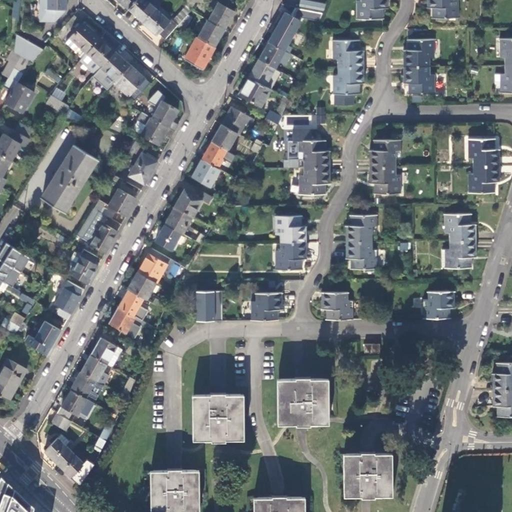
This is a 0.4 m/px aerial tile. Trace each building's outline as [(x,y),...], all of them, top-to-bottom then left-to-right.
[(64,12),(64,9),(67,9),(66,0),(40,0),(41,21),(55,21),(64,12)] [(117,0),(128,9),(136,0),(117,0)] [(136,0),(128,9),(143,23),(156,9),(146,0),(136,0)] [(299,0),(297,17),(322,20),(324,3),(306,0),(299,0)] [(387,0),(356,0),(357,19),(383,19),(383,17),(381,17),(381,8),(387,8),(387,0)] [(427,0),(428,7),(434,7),(434,16),(432,16),(432,17),(459,17),(458,0),(427,0)] [(209,20),(224,29),(235,11),(219,2),(209,20)] [(191,10),(190,7),(188,4),(177,16),(182,20),(191,10)] [(170,21),(156,9),(143,23),(157,36),(159,33),(165,39),(178,25),(172,19),(170,21)] [(99,38),(74,16),(64,26),(58,33),(67,41),(70,37),(78,43),(87,52),(99,38)] [(209,20),(208,20),(198,37),(215,47),(224,29),(209,20)] [(279,24),(269,41),(284,50),(287,45),(294,33),(279,24)] [(43,50),(16,35),(14,52),(32,63),(43,50)] [(70,37),(67,41),(66,42),(73,48),(78,43),(70,37)] [(198,37),(185,59),(202,69),(215,47),(198,37)] [(115,51),(99,38),(87,52),(86,54),(98,64),(101,67),(115,51)] [(504,58),(504,65),(511,64),(511,38),(499,38),(499,57),(504,58)] [(404,49),(404,66),(431,66),(431,58),(435,58),(435,39),(409,39),(409,40),(411,40),(411,49),(404,49)] [(338,59),(338,67),(364,66),(364,51),(357,51),(357,41),(359,41),(359,40),(333,40),(333,59),(338,59)] [(284,50),(269,41),(259,59),(275,68),(280,59),(285,50),(284,50)] [(287,45),(284,50),(285,50),(289,53),(292,48),(287,45)] [(303,61),(305,55),(292,48),(289,53),(291,54),(303,61)] [(289,53),(285,50),(280,59),(286,62),(291,54),(289,53)] [(130,65),(115,51),(101,67),(116,80),(130,65)] [(98,64),(86,54),(81,59),(80,60),(92,70),(98,64)] [(14,69),(19,60),(13,57),(3,74),(9,78),(14,69)] [(275,68),(259,59),(249,76),(265,85),(270,77),(275,81),(281,71),(275,68)] [(511,64),(504,65),(504,73),(500,73),(500,92),(511,92),(511,64)] [(130,65),(116,80),(114,82),(129,96),(145,78),(130,65)] [(364,66),(338,67),(338,75),(333,75),(334,94),(359,94),(360,93),(358,93),(358,83),(364,83),(364,66)] [(431,66),(404,66),(404,82),(411,82),(411,91),(409,91),(409,93),(436,93),(435,74),(431,74),(431,66)] [(101,67),(98,70),(113,84),(114,82),(116,80),(101,67)] [(23,74),(14,69),(9,78),(3,88),(12,92),(5,103),(23,113),(33,94),(17,85),(23,74)] [(265,85),(249,76),(239,94),(261,106),(265,100),(266,100),(269,95),(268,94),(271,89),(265,85)] [(270,77),(265,85),(271,89),(275,81),(270,77)] [(288,99),(293,87),(288,85),(283,96),(288,99)] [(152,118),(168,127),(178,110),(164,102),(166,97),(158,90),(148,101),(159,107),(152,118)] [(46,104),(63,113),(67,106),(50,96),(46,104)] [(278,124),(281,115),(286,104),(282,102),(276,114),(270,111),(266,117),(278,124)] [(232,107),(222,124),(237,133),(239,134),(245,123),(250,126),(254,119),(232,107)] [(67,118),(79,121),(81,114),(69,110),(67,118)] [(145,114),(142,112),(138,120),(139,120),(134,129),(142,134),(142,135),(159,145),(168,127),(152,118),(145,114)] [(121,116),(110,127),(120,132),(126,118),(121,116)] [(275,131),(278,124),(266,117),(263,124),(275,131)] [(237,133),(222,124),(212,142),(227,150),(237,133)] [(0,191),(6,180),(2,177),(21,145),(26,147),(30,140),(15,131),(11,138),(4,134),(0,141),(0,191)] [(473,157),(473,166),(499,165),(499,150),(492,150),(492,140),(494,140),(494,138),(468,139),(468,157),(473,157)] [(369,150),(369,167),(396,166),(396,159),(400,159),(400,139),(374,139),(374,140),(376,141),(376,150),(369,150)] [(141,155),(129,175),(145,184),(157,161),(142,153),(146,146),(136,140),(130,149),(141,155)] [(303,160),(303,168),(329,167),(329,152),(322,152),(322,142),(324,142),(324,140),(298,141),(298,160),(303,160)] [(227,150),(212,142),(202,159),(218,168),(227,150)] [(42,197),(64,211),(97,158),(74,143),(58,171),(57,170),(53,176),(54,177),(42,197)] [(258,152),(261,146),(256,143),(253,150),(258,152)] [(218,168),(202,159),(192,176),(210,187),(215,178),(220,169),(218,168)] [(499,165),(473,166),(473,173),(468,173),(468,192),(495,193),(495,192),(493,192),(493,182),(499,182),(499,165)] [(396,166),(369,167),(369,183),(376,182),(376,192),(374,192),(374,193),(401,193),(401,174),(396,174),(396,166)] [(329,167),(303,168),(303,175),(298,175),(298,195),(325,195),(325,193),(323,193),(323,184),(329,184),(329,167)] [(224,171),(220,169),(215,178),(219,180),(224,171)] [(118,190),(108,184),(94,209),(108,217),(111,219),(115,213),(103,206),(105,202),(109,205),(109,206),(126,216),(136,198),(119,188),(118,190)] [(226,204),(236,188),(232,186),(225,198),(223,202),(226,204)] [(185,189),(175,207),(192,217),(202,199),(199,198),(185,189)] [(212,196),(203,191),(199,198),(202,199),(206,202),(208,204),(212,196)] [(225,206),(226,204),(223,202),(218,200),(212,196),(208,204),(214,207),(205,224),(211,228),(225,206)] [(202,199),(192,217),(197,219),(206,202),(202,199)] [(192,217),(175,207),(165,224),(181,233),(182,234),(192,217)] [(108,217),(94,209),(77,235),(106,252),(118,231),(104,223),(108,217)] [(345,225),(346,242),(372,242),(372,233),(377,233),(376,214),(350,214),(350,216),(352,216),(352,225),(345,225)] [(449,233),(449,241),(476,241),(475,225),(469,225),(469,215),(471,215),(471,214),(444,214),(444,233),(449,233)] [(279,235),(279,243),(306,242),(306,227),(299,227),(299,217),(301,217),(300,216),(274,216),(274,235),(279,235)] [(181,233),(165,224),(156,240),(172,250),(181,233)] [(476,241),(449,241),(449,249),(441,249),(440,268),(471,268),(471,267),(469,267),(469,257),(476,257),(476,241)] [(187,268),(201,245),(196,242),(182,265),(187,268)] [(306,242),(279,243),(279,251),(275,251),(274,270),(301,270),(301,269),(299,269),(299,259),(306,259),(306,242)] [(372,242),(346,242),(346,258),(352,258),(353,267),(351,267),(351,269),(377,269),(377,249),(372,249),(372,242)] [(400,242),(399,251),(409,251),(409,243),(400,242)] [(148,253),(138,272),(156,282),(157,283),(164,270),(167,272),(174,261),(151,248),(148,253)] [(14,261),(0,252),(0,279),(2,281),(4,282),(6,280),(4,278),(12,266),(14,261)] [(88,283),(98,265),(75,252),(68,263),(70,265),(67,270),(88,283)] [(15,268),(12,266),(4,278),(6,280),(7,280),(15,268)] [(70,282),(55,272),(50,279),(64,287),(55,303),(71,313),(81,296),(67,288),(70,282)] [(156,282),(138,272),(128,289),(143,297),(146,299),(156,282)] [(143,297),(128,289),(118,307),(108,323),(134,337),(140,326),(132,322),(133,319),(144,326),(146,322),(133,315),(142,300),(143,297)] [(195,321),(221,322),(222,291),(196,291),(195,321)] [(423,300),(423,319),(449,319),(449,318),(447,318),(447,308),(454,308),(454,291),(427,291),(427,300),(423,300)] [(21,293),(18,299),(26,302),(21,312),(28,314),(35,300),(21,293)] [(326,319),(326,320),(353,320),(353,301),(348,301),(347,293),(321,293),(321,309),(328,309),(328,319),(326,319)] [(164,309),(171,296),(166,294),(162,301),(156,298),(153,303),(164,309)] [(250,302),(250,321),(277,321),(277,320),(275,320),(275,310),(281,310),(281,294),(254,294),(254,302),(250,302)] [(14,312),(6,328),(16,333),(24,318),(14,312)] [(51,348),(61,330),(45,321),(35,339),(51,348)] [(21,332),(18,336),(29,344),(32,339),(21,332)] [(101,337),(91,354),(107,364),(112,366),(122,351),(119,349),(120,348),(101,337)] [(365,344),(364,353),(380,353),(380,344),(365,344)] [(140,358),(143,352),(130,345),(127,351),(140,358)] [(107,364),(91,354),(81,372),(102,384),(104,385),(110,375),(103,371),(107,364)] [(0,372),(0,396),(9,401),(27,370),(8,359),(0,372)] [(493,374),(493,390),(511,389),(511,362),(497,363),(497,364),(499,364),(499,374),(493,374)] [(102,384),(81,372),(71,389),(86,398),(90,390),(98,392),(102,384)] [(124,388),(130,390),(134,379),(130,377),(124,388)] [(280,381),(280,426),(325,426),(324,381),(280,381)] [(120,394),(127,398),(130,390),(124,388),(120,394)] [(86,398),(71,389),(62,405),(78,414),(87,398),(86,398)] [(511,389),(493,390),(493,406),(500,406),(500,416),(497,416),(497,417),(511,416),(511,389)] [(194,396),(193,440),(239,441),(239,397),(194,396)] [(114,402),(109,411),(115,415),(121,406),(114,402)] [(72,421),(58,413),(52,423),(65,431),(72,421)] [(101,438),(106,441),(111,430),(106,428),(101,438)] [(45,451),(58,464),(71,450),(75,446),(70,441),(69,442),(62,434),(45,451)] [(94,448),(101,451),(106,441),(101,438),(100,437),(94,448)] [(58,464),(79,485),(89,471),(93,466),(94,464),(87,459),(83,463),(71,450),(58,464)] [(346,455),(346,498),(388,498),(388,456),(346,455)] [(148,511),(193,511),(194,468),(149,467),(148,511)] [(33,511),(34,509),(1,479),(0,481),(0,511),(33,511)] [(256,499),(256,511),(301,511),(301,498),(256,499)]
